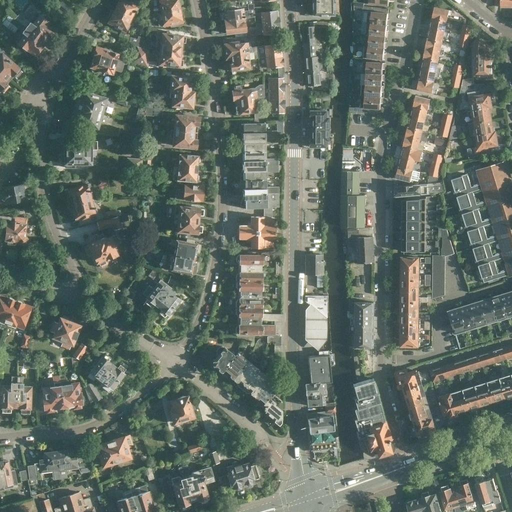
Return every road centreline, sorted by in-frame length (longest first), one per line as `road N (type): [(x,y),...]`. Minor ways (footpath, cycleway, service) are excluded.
road 1 (tertiary): [(308,499),(295,357),(289,0)]
road 2 (residential): [(406,467),(380,379),(380,269),(384,133),(415,0)]
road 3 (residential): [(178,363),(204,309),(222,206),(197,0)]
road 4 (residential): [(79,297),(49,210),(43,87)]
road 5 (residential): [(0,438),(105,424),(178,363)]
road 6 (residential): [(178,363),(270,448)]
